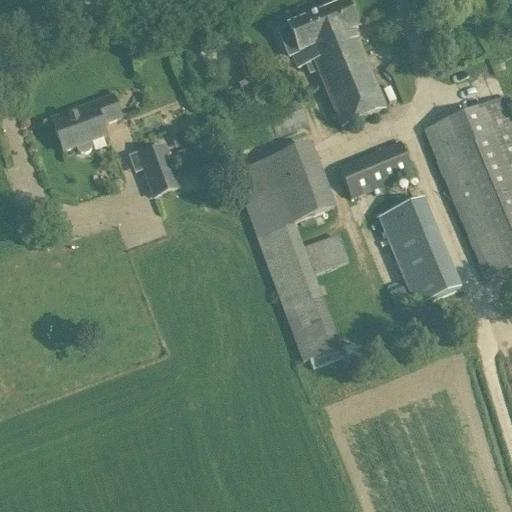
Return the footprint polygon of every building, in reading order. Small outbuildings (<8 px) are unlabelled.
[(356,31),(359,29),(348,3),(305,21),(317,51),(329,46),(340,72),(324,78),(345,128),(389,109),(356,31)] [(317,51),(305,21),(290,27),(290,28),(280,32),(291,59),(295,57),(301,69),(309,65),(313,74),(320,71),(324,78),(340,72),(329,46),(317,51)] [(239,91),(227,95),(232,107),(243,103),(239,91)] [(292,93),(216,112),(226,152),(302,134),(292,93)] [(113,98),(50,122),(63,154),(108,137),(104,127),(121,120),(113,98)] [(511,113),(506,99),(424,133),(485,283),(511,271),(511,113)] [(400,145),(340,171),(353,202),(413,176),(400,145)] [(311,146),(295,152),(306,182),(323,176),(311,146)] [(183,188),(167,147),(149,154),(154,166),(151,167),(162,196),(183,188)] [(424,202),(379,221),(416,309),(416,310),(460,291),(424,202)]
